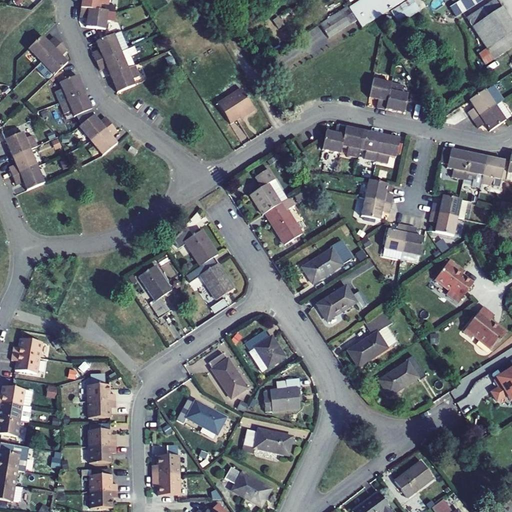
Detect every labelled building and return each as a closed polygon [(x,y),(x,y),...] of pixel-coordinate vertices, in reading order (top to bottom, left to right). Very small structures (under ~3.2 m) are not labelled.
[(109,0),(81,0),(81,9),(100,11),(100,5),(108,6),(109,0)] [(362,0),(349,8),(348,7),(320,25),(328,39),(357,21),(361,28),(373,21),(405,0),(362,0)] [(408,0),(391,11),(398,23),(420,10),(413,0),(408,0)] [(482,0),(422,0),(423,1),(425,0),(462,0),(450,8),(456,17),(482,0)] [(493,60),(511,47),(511,24),(496,0),(495,0),(466,19),(486,50),(493,60)] [(115,13),(100,11),(81,9),(79,18),(84,19),(85,15),(87,16),(87,19),(86,28),(96,29),(105,31),(106,21),(114,22),(115,13)] [(128,49),(121,32),(103,39),(100,41),(96,42),(99,51),(100,54),(98,55),(97,52),(92,54),(96,62),(121,52),(128,49)] [(50,46),(48,43),(42,37),(28,50),(41,64),(60,45),(54,38),(50,42),(52,44),(50,46)] [(61,57),(59,55),(61,53),(63,55),(67,52),(67,51),(60,45),(41,64),(54,77),(56,75),(56,74),(60,70),(68,63),(61,57)] [(485,65),(493,60),(486,50),(478,55),(485,65)] [(128,69),(121,52),(96,62),(99,71),(104,69),(103,66),(105,65),(107,68),(110,76),(128,69)] [(135,66),(128,69),(110,76),(113,84),(117,93),(135,86),(132,80),(139,77),(135,66)] [(65,82),(61,72),(56,74),(56,75),(57,78),(59,84),(65,82)] [(84,93),(77,76),(65,82),(59,84),(62,90),(55,93),(59,104),(67,101),(84,93)] [(385,110),(391,84),(373,80),(369,99),(378,101),(381,101),(380,104),(377,103),(376,108),(385,110)] [(62,90),(59,84),(52,87),(55,93),(62,90)] [(407,95),(401,94),(403,86),(391,84),(385,110),(403,114),(406,102),(407,95)] [(217,105),(217,106),(241,91),(240,90),(217,105)] [(246,116),(254,112),(241,91),(217,106),(229,125),(245,115),(246,116)] [(495,106),(490,99),(485,91),(469,101),(474,109),(476,111),(474,113),(472,110),(468,113),(473,121),(495,106)] [(94,116),(84,93),(67,101),(59,104),(64,115),(71,112),(74,118),(77,116),(81,126),(94,116)] [(500,102),(495,95),(490,99),(495,106),(500,102)] [(510,117),(500,102),(495,106),(505,121),(510,117)] [(505,121),(495,106),(473,121),(478,129),(482,126),(481,123),(483,122),(484,124),(489,132),(505,121)] [(101,125),(99,123),(94,116),(81,126),(79,128),(90,142),(111,125),(105,118),(101,121),(103,124),(101,125)] [(111,137),(109,135),(111,133),(113,136),(117,132),(111,125),(90,142),(102,156),(117,144),(111,137)] [(342,147),(346,128),(337,126),(336,131),(339,132),(338,134),(335,134),(326,132),(325,136),(322,151),(340,155),(342,147)] [(32,136),(29,128),(22,131),(23,133),(25,139),(32,136)] [(358,158),(363,132),(346,128),(342,147),(348,148),(346,156),(358,158)] [(376,162),(381,135),(363,132),(358,158),(364,159),(364,160),(376,162)] [(32,136),(25,139),(23,133),(5,141),(12,158),(30,150),(37,147),(32,136)] [(400,139),(381,135),(376,162),(387,164),(389,157),(396,158),(400,139)] [(469,154),(443,149),(440,163),(448,165),(447,169),(453,170),(452,178),(463,180),(469,154)] [(37,167),(30,150),(12,158),(16,166),(9,169),(12,177),(37,167)] [(481,184),(487,158),(469,154),(463,180),(472,182),(471,187),(480,189),(481,184)] [(505,161),(487,158),(481,184),(490,186),(499,188),(505,161)] [(44,184),(37,167),(12,177),(16,186),(23,183),(27,191),(44,184)] [(287,200),(267,170),(255,178),(261,188),(250,196),(263,216),(265,214),(287,200)] [(385,194),(387,185),(371,182),(368,181),(364,199),(391,205),(393,196),(388,195),(387,198),(385,197),(385,194)] [(490,186),(481,184),(480,189),(479,192),(489,194),(490,186)] [(305,191),(297,196),(301,201),(308,196),(305,191)] [(459,200),(442,197),(440,205),(433,204),(431,213),(457,219),(461,201),(459,200)] [(302,234),(287,211),(294,206),(290,198),(287,200),(265,214),(285,245),(302,234)] [(391,205),(364,199),(361,217),(380,221),(381,212),(382,209),(385,210),(384,213),(389,214),(391,205)] [(457,219),(431,213),(429,222),(434,223),(435,220),(437,221),(437,224),(435,233),(454,237),(457,219)] [(401,254),(407,227),(398,225),(396,233),(387,231),(383,250),(384,250),(382,257),(400,260),(401,254)] [(217,256),(201,231),(192,237),(186,227),(172,241),(178,249),(186,244),(201,267),(213,259),(217,256)] [(423,238),(415,236),(412,236),(412,233),(415,234),(416,229),(407,227),(401,254),(419,257),(423,238)] [(339,242),(350,260),(353,259),(341,240),(339,242)] [(302,268),(312,284),(350,260),(339,242),(330,248),(331,250),(302,268)] [(419,257),(401,254),(400,260),(418,264),(419,257)] [(234,290),(213,259),(201,267),(204,273),(200,276),(216,301),(234,290)] [(458,304),(473,283),(463,276),(456,271),(459,268),(449,261),(435,281),(449,291),(446,295),(458,304)] [(160,299),(172,291),(155,267),(138,278),(155,302),(150,305),(160,319),(170,312),(160,299)] [(204,273),(201,267),(196,270),(200,276),(204,273)] [(346,287),(317,306),(327,322),(355,303),(359,310),(366,306),(358,293),(352,297),(346,287)] [(473,336),(492,351),(506,333),(491,321),(494,316),(483,308),(463,333),(471,339),(473,336)] [(396,343),(386,328),(392,324),(382,309),(363,321),(372,336),(347,352),(357,368),(387,349),(386,349),(396,343)] [(252,358),(262,373),(285,357),(272,338),(269,339),(265,332),(245,344),(250,352),(257,348),(260,352),(252,358)] [(42,343),(20,340),(18,349),(13,348),(12,355),(39,359),(42,343)] [(212,371),(231,399),(247,389),(227,360),(222,354),(208,364),(212,370),(212,371)] [(39,359),(12,355),(11,361),(16,362),(15,371),(37,375),(39,359)] [(418,383),(424,379),(411,358),(404,362),(406,364),(377,382),(387,398),(415,380),(418,383)] [(497,378),(501,386),(498,388),(491,392),(496,402),(507,395),(510,400),(511,399),(511,368),(502,375),(497,378)] [(91,386),(87,386),(88,402),(115,402),(115,395),(109,395),(109,385),(104,386),(104,376),(91,376),(91,386)] [(265,413),(300,410),(298,389),(300,389),(299,379),(285,381),(286,391),(277,392),(263,393),(265,413)] [(286,391),(285,381),(276,382),(277,392),(286,391)] [(24,390),(3,387),(1,396),(0,395),(0,402),(29,407),(32,392),(24,391),(24,390)] [(217,435),(226,419),(195,402),(194,404),(187,401),(176,421),(183,425),(186,419),(217,435)] [(29,407),(0,402),(0,418),(19,422),(28,423),(31,408),(29,407)] [(115,402),(88,402),(88,419),(110,418),(110,409),(115,409),(115,402)] [(19,422),(0,418),(0,434),(17,438),(19,422)] [(254,448),(288,456),(292,438),(258,430),(257,432),(246,430),(241,450),(253,453),(254,448)] [(110,440),(110,431),(88,431),(88,448),(116,447),(116,440),(110,440)] [(28,448),(0,443),(0,468),(17,472),(24,473),(28,448)] [(116,447),(88,448),(89,464),(111,463),(111,454),(116,454),(116,447)] [(179,476),(179,456),(156,457),(157,466),(157,470),(151,470),(152,477),(179,476)] [(421,462),(394,482),(407,499),(433,479),(421,462)] [(17,472),(0,468),(0,484),(15,487),(17,472)] [(232,491),(261,508),(271,490),(242,474),(231,468),(224,479),(235,485),(232,491)] [(111,476),(89,477),(90,493),(117,492),(117,485),(112,485),(111,476)] [(179,476),(152,477),(152,484),(157,483),(157,487),(157,496),(180,496),(179,476)] [(15,487),(0,484),(0,501),(12,503),(15,487)] [(117,492),(90,493),(90,509),(112,508),(112,499),(117,499),(117,492)] [(391,511),(377,493),(351,511),(391,511)] [(451,511),(442,500),(431,508),(434,511),(457,511),(456,511),(451,511)]
